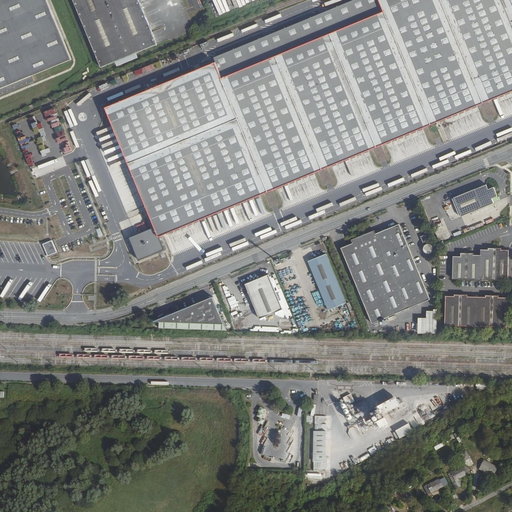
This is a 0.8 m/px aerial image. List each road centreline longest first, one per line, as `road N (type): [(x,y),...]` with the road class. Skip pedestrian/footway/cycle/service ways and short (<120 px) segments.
road 1 (tertiary): [(510,152),(133,310),(89,321),(0,317)]
road 2 (residential): [(277,385),(0,376)]
road 3 (unknown): [(511,233),(442,254),(451,284),(510,287)]
road 4 (unknown): [(256,401),(259,463),(285,469),(296,461),(299,417),(285,421)]
